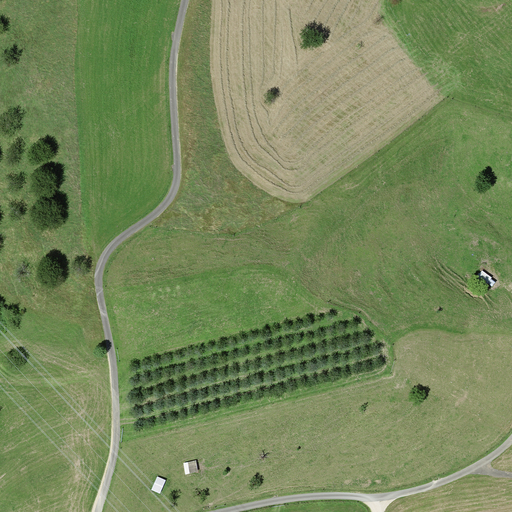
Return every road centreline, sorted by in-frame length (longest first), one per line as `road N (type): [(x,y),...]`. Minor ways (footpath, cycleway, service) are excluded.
road 1 (track): [(185,0),(171,67),(174,188),(101,263),(117,425),(98,511)]
road 2 (track): [(511,437),(482,468),(376,499)]
road 3 (track): [(376,499),(332,496),(231,511)]
